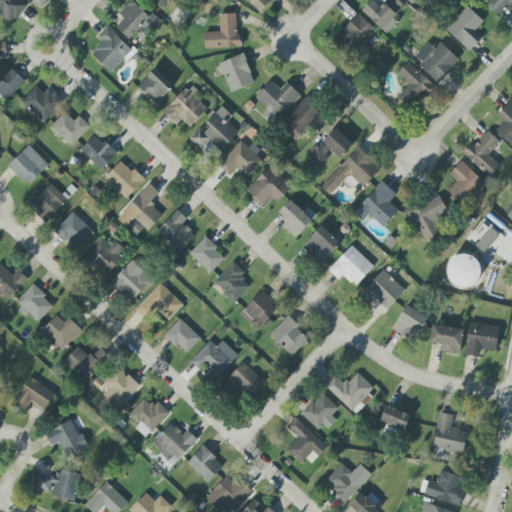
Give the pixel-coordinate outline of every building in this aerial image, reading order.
[(0,0),(0,15),(10,24),(28,6),(21,0),(0,0)] [(170,0),(151,0),(162,9),(170,0)] [(245,0),(261,12),(269,1),(268,0),(245,0)] [(385,32),(407,8),(397,0),(387,0),(380,8),(372,0),(370,0),(361,11),(385,32)] [(508,3),(511,6),(511,0),(487,0),(484,4),(496,16),(508,3)] [(136,32),(142,37),(155,23),(131,1),(119,14),(124,19),(116,27),(129,39),(136,32)] [(482,38),(474,31),(483,22),(467,6),(445,29),(469,51),(482,38)] [(204,33),(204,49),(238,48),(237,14),(219,14),(220,32),(204,33)] [(350,53),(374,30),(359,14),(335,37),(350,53)] [(135,53),(107,26),(97,37),(102,42),(91,54),(110,73),(123,59),(126,62),(135,53)] [(440,42),(434,48),(428,42),(413,58),(439,82),(459,60),(440,42)] [(255,82),(242,54),(218,64),(231,93),(255,82)] [(397,74),(408,85),(396,97),(409,110),(433,85),(408,62),(397,74)] [(23,82),(6,65),(0,70),(0,93),(6,100),(23,82)] [(154,105),(173,87),(156,68),(137,86),(154,105)] [(286,82),(280,90),(271,81),(255,98),(279,119),(300,95),(286,82)] [(190,127),(207,109),(198,100),(203,96),(190,84),(163,113),(173,122),(178,116),(190,127)] [(48,88),(43,93),(36,86),(21,102),(44,123),(63,102),(48,88)] [(322,114),(307,98),(279,125),(295,140),(322,114)] [(511,143),(511,103),(510,101),(497,115),(504,121),(495,130),(510,145),(511,143)] [(232,116),(222,107),(201,130),(199,128),(190,139),(200,149),(208,140),(221,151),(238,132),(227,122),(232,116)] [(79,116),(75,119),(66,110),(50,128),(71,147),(90,126),(79,116)] [(310,155),(319,163),(331,150),(340,158),(352,144),(335,128),(310,155)] [(500,142),(487,130),(464,155),(489,178),(500,166),(488,155),(500,142)] [(116,154),(95,134),(80,150),(101,170),(116,154)] [(249,148),(241,141),(218,165),(228,175),(236,167),(247,177),(264,159),(251,145),(249,148)] [(49,165),(29,145),(8,165),(28,186),(49,165)] [(363,188),(381,168),(358,147),(321,187),(330,195),(349,175),(363,188)] [(143,180),(121,160),(104,178),(127,198),(143,180)] [(456,181),(447,191),(464,207),(485,184),(461,161),(449,174),(456,181)] [(276,202),(291,188),(270,166),(246,189),(262,206),(272,197),(276,202)] [(398,210),(389,202),(396,195),(382,182),(352,213),(362,222),(369,214),(383,227),(398,210)] [(68,200),(52,184),(29,206),(45,222),(68,200)] [(148,231),(163,215),(150,203),(159,193),(149,184),(117,219),(126,227),(134,218),(148,231)] [(449,217),(440,196),(409,209),(423,242),(440,234),(435,223),(449,217)] [(287,221),(282,226),(295,238),(312,220),(290,200),(278,213),(287,221)] [(182,224),(187,219),(177,210),(158,231),(180,251),(195,235),(182,224)] [(54,232),(66,243),(69,240),(79,249),(94,234),(72,213),(54,232)] [(467,239),(483,254),(500,235),(485,220),(467,239)] [(322,263),(340,243),(322,225),(303,246),(322,263)] [(114,240),(110,245),(101,237),(81,257),(91,266),(95,261),(107,272),(127,252),(114,240)] [(225,257),(204,237),(189,254),(210,273),(225,257)] [(355,286),(374,266),(351,245),(328,270),(338,280),(343,275),(355,286)] [(479,285),(478,256),(447,258),(449,287),(479,285)] [(110,284),(120,293),(123,289),(134,299),(151,280),(131,261),(110,284)] [(249,287),(241,279),(246,274),(233,262),(213,283),(234,303),(249,287)] [(0,295),(6,302),(28,279),(18,270),(12,275),(0,263),(0,295)] [(380,303),(387,309),(405,291),(383,270),(357,297),(372,311),(380,303)] [(155,308),(168,320),(183,305),(160,283),(135,309),(145,319),(155,308)] [(54,305),(32,285),(15,303),(37,323),(54,305)] [(239,315),(257,331),(278,307),(261,291),(239,315)] [(392,329),(413,342),(428,318),(406,305),(392,329)] [(64,323),(56,316),(40,331),(60,352),(82,331),(69,318),(64,323)] [(269,336),(279,346),(280,345),(293,356),(309,338),(286,317),(269,336)] [(201,338),(179,319),(164,335),(185,355),(201,338)] [(465,355),(478,357),(479,349),(496,351),(499,326),(469,322),(465,355)] [(463,329),(431,326),(430,343),(441,344),(440,353),(461,355),(463,329)] [(199,371),(205,365),(217,377),(238,356),(222,341),(216,347),(210,341),(190,362),(199,371)] [(63,362),(86,384),(111,358),(99,347),(89,358),(78,347),(63,362)] [(240,387),(250,398),(265,384),(245,363),(222,384),(232,394),(240,387)] [(119,410),(140,387),(119,368),(103,384),(108,389),(103,395),(119,410)] [(376,390),(357,373),(345,385),(335,376),(325,386),(354,414),(376,390)] [(24,412),(30,403),(43,411),(55,394),(30,377),(11,403),(24,412)] [(338,408),(321,393),(301,415),(317,430),(322,425),(327,430),(336,420),(331,415),(338,408)] [(169,413),(157,401),(151,406),(144,399),(128,415),(138,424),(135,428),(146,438),(169,413)] [(405,430),(410,413),(385,406),(380,423),(405,430)] [(463,454),(467,431),(451,428),(453,415),(438,413),(433,449),(463,454)] [(285,451),(300,464),(312,452),(318,457),(327,447),(295,418),(286,427),(297,437),(285,451)] [(45,433),(50,446),(60,442),(66,457),(86,448),(74,420),(45,433)] [(173,466),(197,440),(187,430),(183,435),(170,423),(150,445),(173,466)] [(223,465),(202,446),(187,464),(208,483),(223,465)] [(323,484),(344,504),(371,475),(360,464),(351,473),(342,464),(323,484)] [(82,475),(59,469),(56,479),(39,474),(34,489),(51,494),(50,495),(74,502),(82,475)] [(429,480),(424,495),(460,507),(465,491),(458,489),(462,478),(441,470),(437,483),(429,480)] [(219,511),(228,511),(249,493),(230,473),(205,498),(219,511)] [(119,511),(128,502),(106,482),(85,505),(91,511),(98,511),(103,506),(109,511),(119,511)] [(129,511),(128,511),(165,511),(145,493),(129,511)] [(375,511),(379,508),(358,493),(349,506),(358,511),(357,511),(375,511)] [(453,511),(424,503),(420,511),(453,511)]
